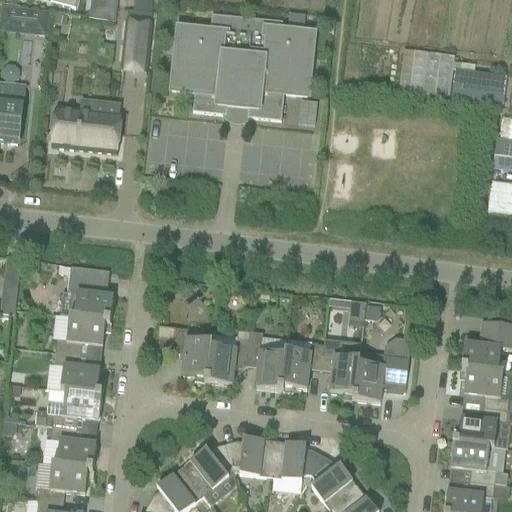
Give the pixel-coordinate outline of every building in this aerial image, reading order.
[(51,0),(49,6),(75,13),(77,0),(51,0)] [(145,0),(136,0),(134,14),(150,16),(152,1),(145,0)] [(90,8),(88,22),(114,26),(116,12),(90,8)] [(33,39),(44,40),(47,19),(20,16),(18,34),(33,36),(33,39)] [(306,101),(313,38),(281,35),(282,27),(211,19),(209,36),(177,32),(171,95),(194,97),(192,116),(225,120),(226,112),(248,114),(247,122),(280,126),(283,98),(306,101)] [(125,24),(122,53),(148,56),(151,27),(125,24)] [(464,76),(460,102),(500,108),(504,81),(464,76)] [(0,147),(17,149),(19,129),(23,92),(0,89),(0,147)] [(55,112),(50,152),(116,160),(121,119),(55,112)] [(499,143),(494,170),(498,171),(511,172),(511,151),(509,151),(510,145),(502,144),(499,143)] [(489,186),(485,215),(486,215),(492,216),(511,219),(511,213),(511,189),(496,187),(490,186),(489,186)] [(0,318),(14,320),(18,283),(20,264),(6,262),(0,311),(0,318)] [(110,326),(113,301),(102,300),(104,276),(71,272),(68,298),(63,297),(60,321),(69,322),(110,326)] [(366,311),(364,325),(376,326),(379,323),(380,312),(366,311)] [(110,329),(110,326),(69,322),(66,346),(57,345),(56,358),(80,360),(82,349),(102,351),(105,329),(110,329)] [(501,353),(511,354),(511,330),(481,327),(487,328),(485,350),(464,348),(461,373),(498,378),(498,377),(501,353)] [(210,351),(211,345),(186,342),(187,334),(158,331),(155,356),(184,359),(181,380),(204,382),(203,387),(206,388),(210,351)] [(245,372),(250,337),(239,336),(236,354),(210,351),(206,388),(232,391),(234,370),(245,372)] [(280,396),(286,345),(262,343),(262,338),(250,337),(245,372),(257,373),(254,393),(280,396)] [(379,408),(381,394),(404,397),(411,345),(395,343),(384,355),(382,373),(358,370),(354,405),(379,408)] [(320,376),(323,352),(310,351),(310,348),(286,345),(280,396),(283,397),(284,392),(306,395),(309,374),(320,376)] [(361,349),(336,346),(323,345),(323,352),(320,376),(331,377),(329,397),(351,400),(351,405),(354,405),(358,370),(361,349)] [(56,358),(54,371),(64,372),(61,396),(66,397),(66,396),(101,400),(101,397),(97,397),(99,374),(79,372),(80,360),(56,358)] [(511,417),(511,410),(511,378),(498,377),(498,378),(461,373),(461,377),(466,377),(463,400),(483,402),(482,413),(511,417)] [(98,426),(101,401),(66,397),(64,409),(48,407),(47,417),(37,416),(35,430),(52,432),(76,435),(78,423),(98,426)] [(507,454),(510,429),(511,429),(511,416),(511,417),(482,413),(481,425),(460,422),(458,445),(453,444),(452,447),(489,452),(507,454)] [(75,446),(76,435),(52,432),(51,444),(59,445),(56,469),(56,470),(92,474),(95,449),(75,446)] [(270,483),(274,447),(243,443),(242,447),(235,446),(225,449),(233,478),(270,483)] [(302,479),(311,480),(322,461),(312,455),(305,455),(305,450),(274,447),(270,483),(301,487),(302,479)] [(486,476),(489,452),(452,447),(449,473),(470,475),(469,487),(494,490),(495,477),(486,476)] [(233,478),(225,449),(214,452),(208,457),(206,453),(181,473),(203,502),(233,478)] [(326,511),(335,511),(359,494),(339,469),(336,472),(331,466),(322,461),(311,480),(316,487),(311,492),(326,511)] [(40,494),(38,505),(63,508),(64,497),(85,499),(87,477),(92,477),(92,474),(56,470),(56,469),(52,469),(49,495),(40,494)] [(190,511),(203,502),(181,473),(156,493),(159,496),(153,500),(148,510),(151,511),(190,511)] [(486,511),(488,502),(508,504),(509,492),(494,490),(469,487),(467,498),(447,496),(444,511),(486,511)] [(372,511),(359,494),(335,511),(372,511)]
